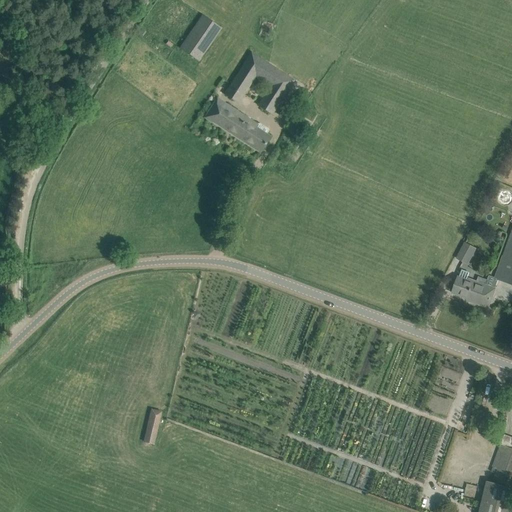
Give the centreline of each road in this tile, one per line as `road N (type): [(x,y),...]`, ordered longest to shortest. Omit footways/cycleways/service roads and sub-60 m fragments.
road 1 (tertiary): [(511,367),(205,260),(97,275),(24,333)]
road 2 (track): [(450,424),(212,335)]
road 3 (track): [(15,340),(17,214),(34,169)]
road 4 (track): [(430,487),(287,434)]
